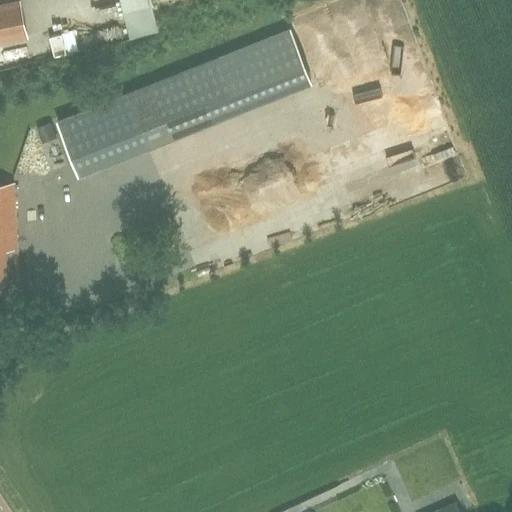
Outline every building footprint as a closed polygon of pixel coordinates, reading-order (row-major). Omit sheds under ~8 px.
[(19,2),(0,5),(0,40),(26,35),(19,2)] [(63,24),(36,29),(38,40),(65,35),(63,24)] [(172,137),(171,136),(164,118),(187,109),(173,74),(57,120),(78,174),(172,137)] [(4,248),(15,247),(11,183),(0,183),(0,231),(1,248),(4,248)] [(102,209),(49,212),(53,283),(105,280),(102,209)] [(428,511),(458,511),(453,501),(428,511)]
